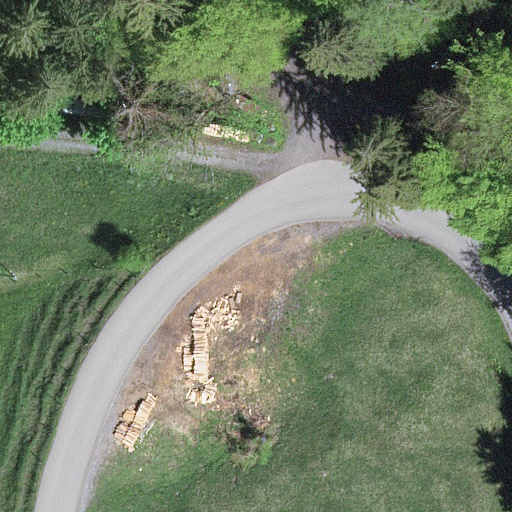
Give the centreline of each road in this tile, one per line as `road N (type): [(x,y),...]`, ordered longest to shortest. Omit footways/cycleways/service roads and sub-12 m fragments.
road 1 (tertiary): [(57,511),(92,397),(122,336),(214,233),(267,205),(320,194),(389,200),(441,222),(494,264),(511,290)]
road 2 (track): [(319,147),(0,133)]
road 3 (track): [(447,134),(396,119),(319,147)]
